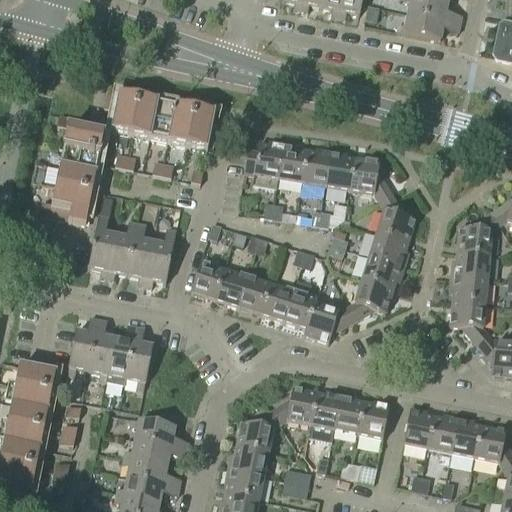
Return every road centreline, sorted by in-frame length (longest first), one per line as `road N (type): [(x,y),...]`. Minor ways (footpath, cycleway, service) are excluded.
road 1 (tertiary): [(511,143),(235,70)]
road 2 (residential): [(472,83),(247,27)]
road 3 (tertiary): [(235,70),(40,15)]
road 4 (residential): [(168,320),(218,153)]
road 5 (residential): [(168,320),(0,281)]
road 6 (residential): [(192,511),(215,406),(243,388)]
road 7 (residential): [(357,379),(285,364),(243,388)]
